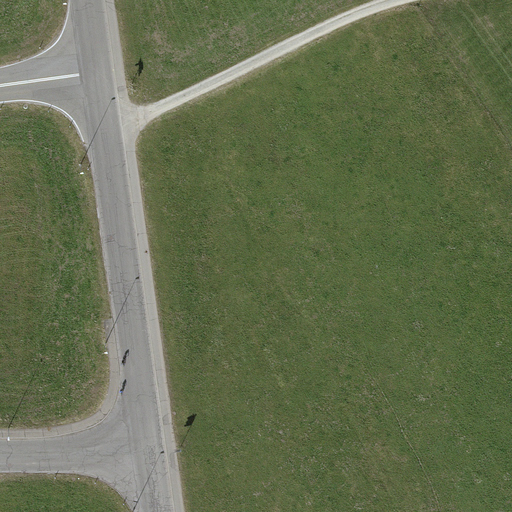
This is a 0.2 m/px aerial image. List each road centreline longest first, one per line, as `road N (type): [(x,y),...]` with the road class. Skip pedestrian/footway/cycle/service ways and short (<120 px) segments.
road 1 (tertiary): [(150,456),(100,72)]
road 2 (track): [(106,127),(397,0)]
road 3 (unclassified): [(0,456),(150,456)]
